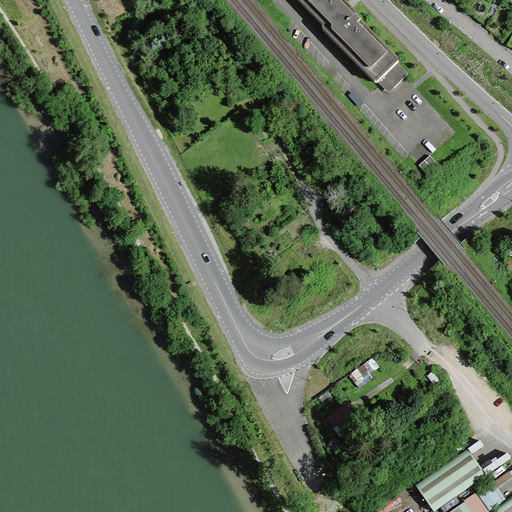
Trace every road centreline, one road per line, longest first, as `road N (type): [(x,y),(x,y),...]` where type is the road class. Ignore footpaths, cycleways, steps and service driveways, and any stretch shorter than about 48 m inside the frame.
road 1 (primary): [(73,0),(245,343)]
road 2 (primary): [(511,177),(322,333)]
road 3 (residential): [(511,126),(378,0)]
